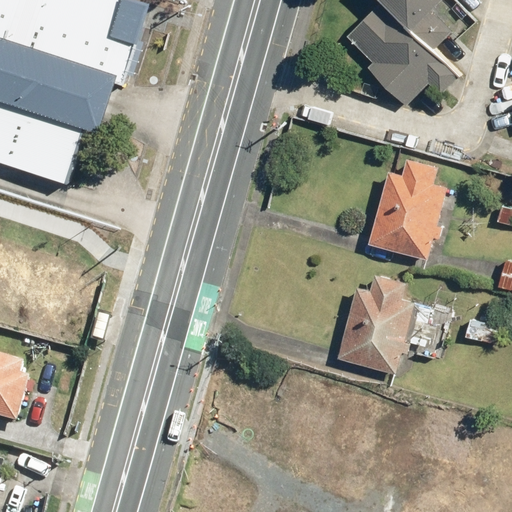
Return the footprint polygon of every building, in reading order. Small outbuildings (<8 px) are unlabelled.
[(0,0),(0,161),(64,181),(95,79),(117,86),(142,4),(126,0),(0,0)] [(440,0),(377,0),(381,3),(431,52),(450,33),(429,12),(440,0)] [(457,77),(431,52),(381,3),(348,37),(374,62),(368,67),(407,105),(429,83),(441,94),(457,77)] [(416,170),(398,165),(378,238),(436,254),(457,182),(442,178),(446,162),(421,154),(416,170)] [(23,229),(0,222),(0,306),(29,316),(46,260),(17,252),(23,229)] [(382,285),(366,281),(349,354),(405,367),(423,294),(410,291),(414,276),(385,269),(382,285)] [(511,335),(511,319),(480,310),(472,336),(508,347),(511,335)] [(0,414),(25,422),(39,372),(33,370),(37,357),(0,345),(0,414)] [(298,392),(283,391),(282,445),(314,446),(314,451),(355,452),(356,444),(390,445),(391,387),(298,385),(298,392)] [(0,509),(15,455),(0,451),(0,509)] [(350,511),(352,487),(258,482),(256,511),(350,511)]
